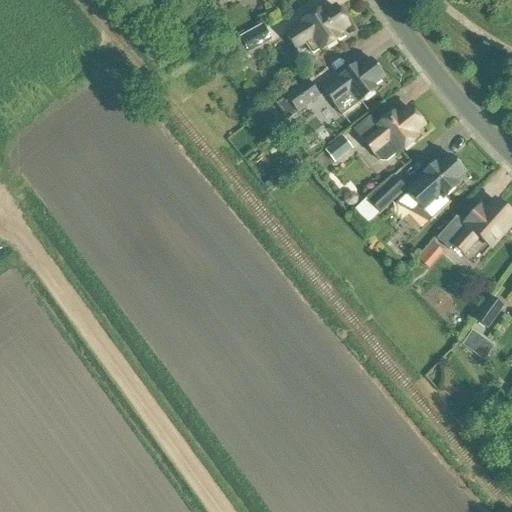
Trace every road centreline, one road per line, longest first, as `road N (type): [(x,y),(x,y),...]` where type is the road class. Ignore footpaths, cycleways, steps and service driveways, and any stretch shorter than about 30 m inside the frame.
road 1 (track): [(29,252),(220,511)]
road 2 (residential): [(511,155),(440,78),(383,0)]
